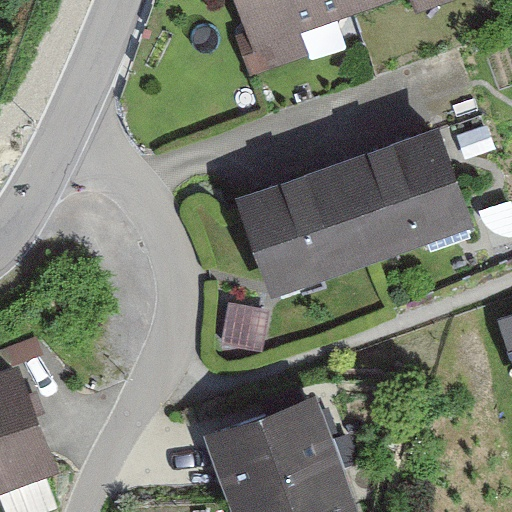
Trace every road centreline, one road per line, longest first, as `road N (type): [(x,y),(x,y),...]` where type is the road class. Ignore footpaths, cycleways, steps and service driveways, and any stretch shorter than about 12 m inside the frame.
road 1 (residential): [(85,511),(177,325),(182,295),(178,260),(157,214),(68,118)]
road 2 (residential): [(68,118),(0,241)]
road 3 (residential): [(119,0),(68,118)]
